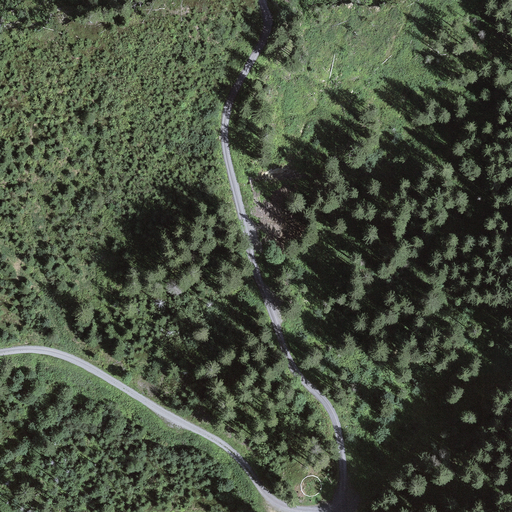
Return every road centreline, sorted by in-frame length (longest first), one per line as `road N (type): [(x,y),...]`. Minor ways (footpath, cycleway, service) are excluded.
road 1 (track): [(262,0),(264,35),(231,95),(225,149),(285,352),(335,420),(340,511)]
road 2 (track): [(317,511),(275,501),(216,439),(72,358),(31,349),(0,353)]
